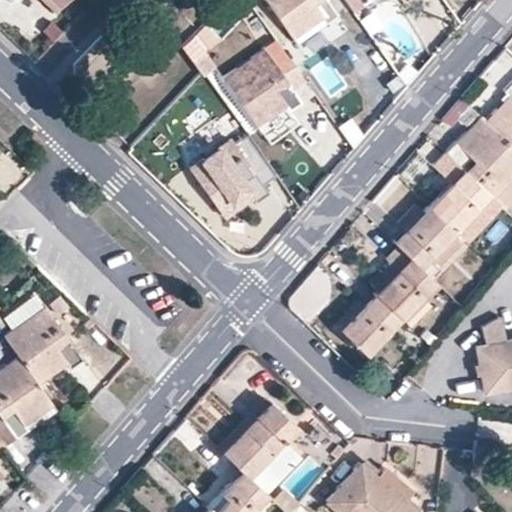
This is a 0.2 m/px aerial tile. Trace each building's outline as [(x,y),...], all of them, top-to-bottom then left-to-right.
[(42,0),(54,10),(58,5),(52,0),(42,0)] [(326,0),(265,0),(295,41),(336,13),(326,0)] [(344,0),(352,10),(360,5),(356,0),(344,0)] [(269,41),(222,74),(255,122),(284,102),(288,108),(300,100),(285,80),(273,63),(271,60),(279,55),(269,41)] [(273,63),(285,80),(298,71),(286,53),(273,63)] [(208,60),(196,69),(205,81),(217,72),(208,60)] [(511,77),(477,115),(483,120),(511,148),(511,77)] [(483,120),(477,115),(453,140),(459,146),(483,120)] [(453,140),(444,151),(449,156),(461,168),(488,194),(490,197),(511,174),(511,148),(483,120),(459,146),(453,140)] [(260,184),(273,175),(242,133),(230,141),(227,137),(187,165),(224,215),(238,204),(233,197),(247,188),(251,194),(256,200),(267,192),(260,184)] [(461,168),(449,156),(444,151),(431,164),(449,180),(461,168)] [(449,180),(425,205),(445,223),(452,230),(462,239),(469,246),(477,236),(468,229),(460,221),(488,194),(461,168),(449,180)] [(233,197),(238,204),(251,194),(247,188),(233,197)] [(496,202),(490,197),(488,194),(460,221),(468,229),(496,202)] [(394,222),(401,229),(408,224),(421,209),(414,201),(394,222)] [(391,239),(396,244),(431,279),(439,270),(436,266),(427,258),(452,230),(445,223),(425,205),(421,209),(408,224),(401,229),(391,239)] [(462,239),(452,230),(427,258),(436,266),(462,239)] [(373,288),(371,290),(399,317),(434,282),(431,279),(396,244),(384,256),(387,260),(378,270),(380,272),(369,284),(373,288)] [(399,317),(404,322),(439,286),(434,282),(399,317)] [(399,317),(371,290),(360,302),(337,327),(364,353),(399,317)] [(62,300),(55,293),(47,300),(54,308),(62,300)] [(10,326),(40,306),(32,295),(2,316),(10,326)] [(337,327),(360,302),(355,297),(332,322),(337,327)] [(16,354),(36,381),(64,360),(67,365),(80,356),(42,304),(40,306),(10,326),(1,332),(16,354)] [(511,335),(502,337),(498,312),(478,323),(481,341),(472,342),(480,393),(511,387),(511,335)] [(87,326),(92,320),(88,316),(83,322),(87,326)] [(0,442),(1,444),(26,427),(22,421),(50,401),(36,381),(16,354),(0,365),(0,442)] [(262,394),(214,445),(220,450),(268,399),(262,394)] [(268,399),(220,450),(239,469),(245,474),(281,438),(294,425),(268,399)] [(245,474),(266,494),(300,457),(281,438),(245,474)] [(323,499),(339,511),(415,511),(416,505),(404,497),(374,473),(357,460),(323,499)] [(383,464),(374,473),(404,497),(411,488),(383,464)] [(239,469),(205,505),(212,511),(248,511),(266,494),(245,474),(239,469)] [(290,511),(294,507),(298,502),(281,487),(270,499),(284,511),(290,511)]
